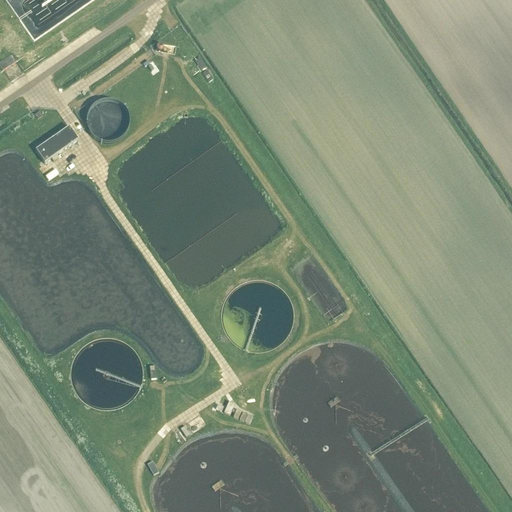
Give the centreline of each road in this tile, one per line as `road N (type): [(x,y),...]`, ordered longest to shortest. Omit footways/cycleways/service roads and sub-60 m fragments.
road 1 (track): [(98,160),(175,111),(214,109),(290,220),(284,266),(307,314),(295,346)]
road 2 (track): [(235,383),(320,334),(357,335),(386,356),(493,511)]
road 3 (unclassified): [(0,105),(152,0)]
road 4 (track): [(235,383),(323,511)]
